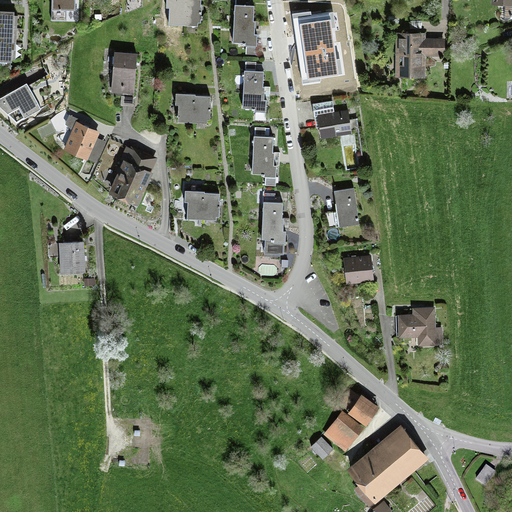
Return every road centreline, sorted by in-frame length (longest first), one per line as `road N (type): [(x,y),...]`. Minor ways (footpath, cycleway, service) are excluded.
road 1 (tertiary): [(0,135),(88,204),(279,307)]
road 2 (residential): [(279,307),(297,279),(305,240),(276,0)]
road 3 (tertiary): [(279,307),(430,436)]
